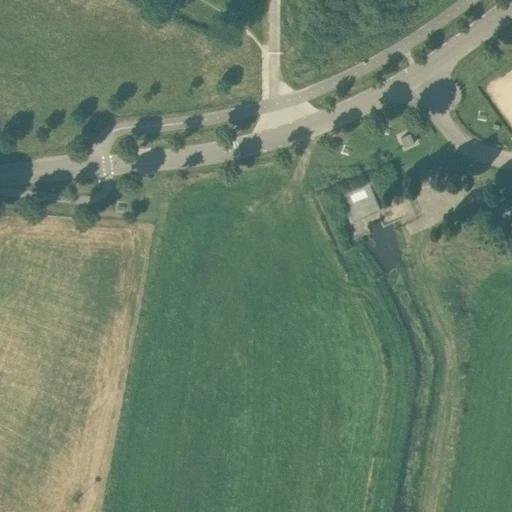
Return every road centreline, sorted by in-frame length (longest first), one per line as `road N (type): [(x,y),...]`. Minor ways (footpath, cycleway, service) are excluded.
road 1 (tertiary): [(46,171),(211,155),(279,138),(417,74)]
road 2 (unclassified): [(511,163),(470,149),(448,129),(417,74)]
